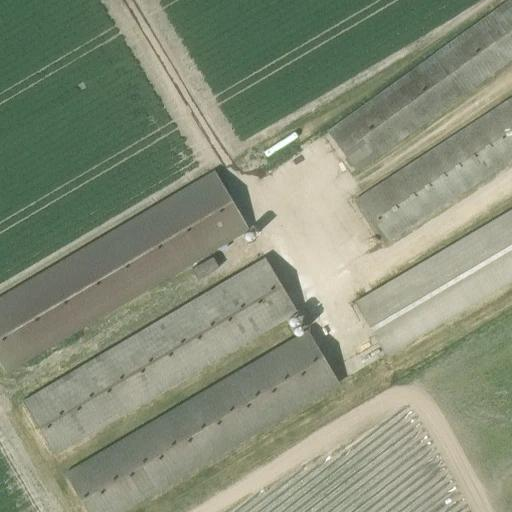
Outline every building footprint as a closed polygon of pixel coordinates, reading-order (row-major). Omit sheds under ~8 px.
[(358,170),(511,58),(511,0),(508,0),(329,131),(358,170)] [(511,97),(354,202),(383,246),(511,160),(511,97)] [(303,154),(265,172),(272,188),(311,169),(303,154)] [(216,169),(0,296),(0,361),(6,372),(251,228),(216,169)] [(511,208),(353,302),(385,356),(511,281),(511,208)] [(264,257),(21,400),(53,455),(297,313),(264,257)] [(308,331),(66,473),(88,511),(123,511),(340,386),(308,331)]
